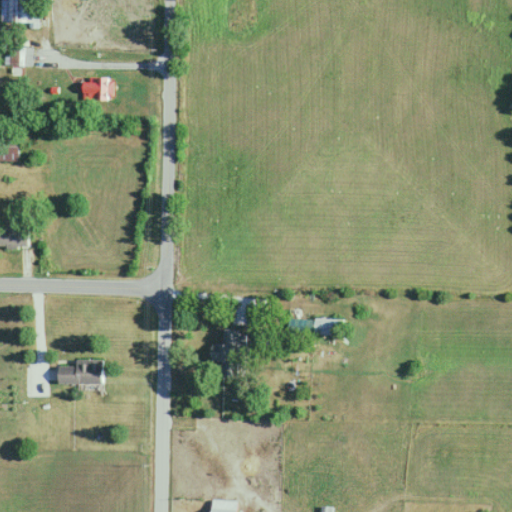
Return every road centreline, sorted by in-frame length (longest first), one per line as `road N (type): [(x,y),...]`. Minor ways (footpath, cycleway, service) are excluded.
road 1 (residential): [(164,290),(168,0)]
road 2 (residential): [(162,511),(164,290)]
road 3 (residential): [(0,283),(164,290)]
